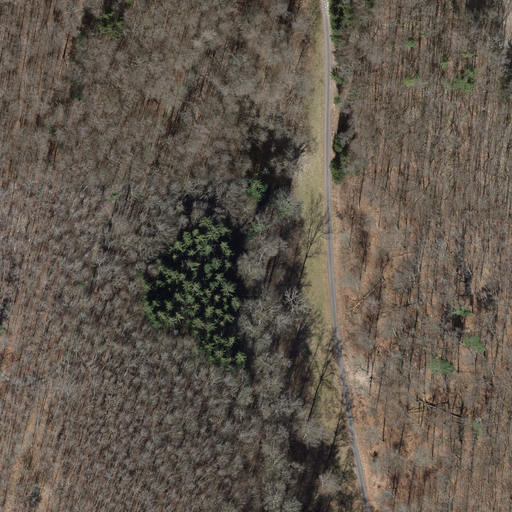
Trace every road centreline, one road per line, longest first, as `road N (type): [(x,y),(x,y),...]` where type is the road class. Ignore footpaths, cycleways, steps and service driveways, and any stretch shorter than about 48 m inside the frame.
road 1 (track): [(342,511),(299,315),(314,79),(311,0)]
road 2 (track): [(269,511),(240,311),(224,20)]
road 3 (track): [(235,0),(104,220),(59,363),(45,372),(0,361)]
